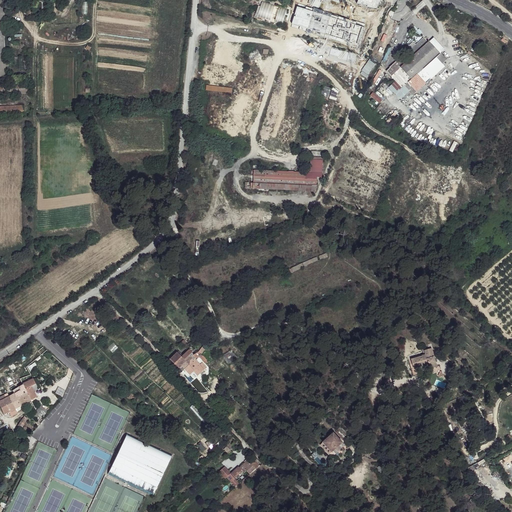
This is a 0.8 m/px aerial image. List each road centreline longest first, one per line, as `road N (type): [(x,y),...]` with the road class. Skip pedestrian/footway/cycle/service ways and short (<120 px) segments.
road 1 (track): [(321,202),(428,234),(469,196),(464,181),(374,132),(316,65),(280,45),(194,23)]
road 2 (unclassified): [(195,0),(169,233),(0,354)]
road 3 (unknown): [(173,221),(180,266),(219,331),(240,334),(286,321),(335,350)]
